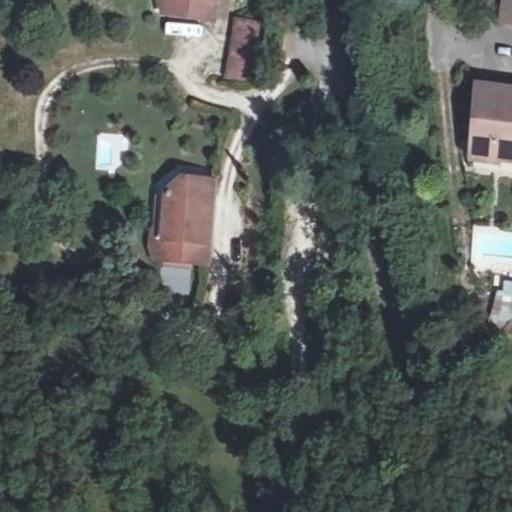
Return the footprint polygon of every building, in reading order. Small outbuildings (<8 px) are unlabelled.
[(165,0),(162,18),(213,26),(216,0),(165,0)] [(511,0),(500,0),(499,25),(511,25),(511,0)] [(268,31),(238,26),(233,59),(263,63),(268,31)] [(511,92),(493,91),(479,90),(472,160),(511,164),(511,92)] [(214,187),(183,185),(167,198),(164,227),(154,237),(158,243),(157,265),(208,269),(214,187)] [(189,293),(190,271),(175,270),(174,293),(189,293)] [(493,320),(510,321),(511,300),(511,281),(497,280),(493,320)]
